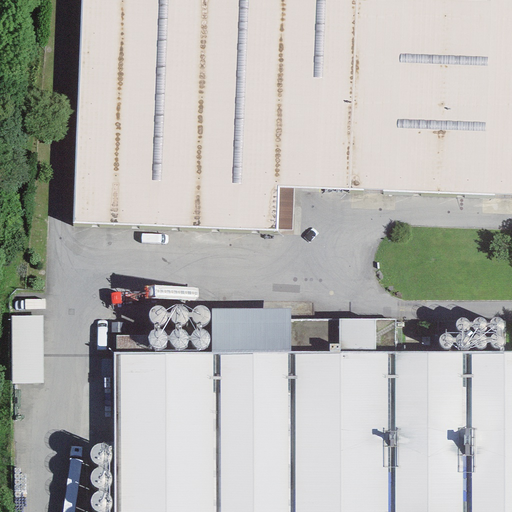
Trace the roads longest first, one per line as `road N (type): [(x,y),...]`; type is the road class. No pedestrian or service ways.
road 1 (unknown): [(55,511),(56,289),(158,289)]
road 2 (unknown): [(313,303),(338,266),(369,241),(511,232)]
road 3 (unknown): [(313,303),(511,308)]
road 4 (unknown): [(158,289),(313,303)]
